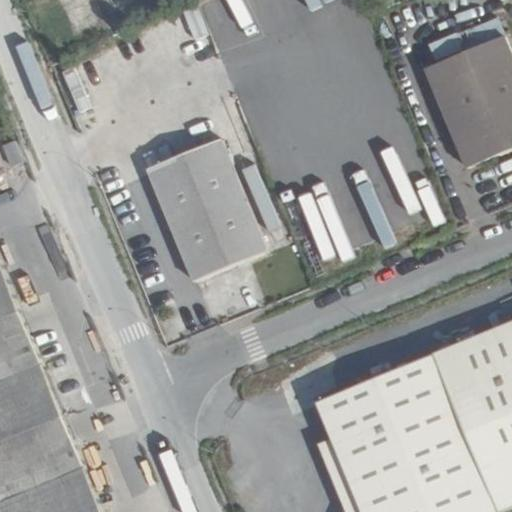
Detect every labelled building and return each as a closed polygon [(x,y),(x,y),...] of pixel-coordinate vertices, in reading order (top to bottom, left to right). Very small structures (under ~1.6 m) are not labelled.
[(112,0),(116,10),(137,0),(112,0)] [(282,101),(291,122),(300,120),(306,137),(298,141),(333,227),(361,216),(356,206),(380,196),(386,207),(413,196),(333,0),(251,0),(242,4),(275,82),(283,79),(291,97),(282,101)] [(423,50),(431,69),(508,38),(500,20),(423,50)] [(431,69),(471,170),(511,153),(511,48),(508,38),(431,69)] [(16,142),(6,146),(14,166),(24,162),(16,142)] [(159,190),(207,305),(277,277),(230,162),(159,190)] [(380,196),(356,206),(361,216),(386,207),(380,196)] [(0,511),(105,511),(0,249),(0,511)] [(511,322),(458,344),(511,474),(511,322)] [(317,402),(361,511),(498,511),(511,504),(511,474),(458,344),(317,402)] [(136,435),(110,446),(116,463),(118,462),(131,493),(155,483),(136,435)] [(353,511),(326,438),(317,442),(342,511),(353,511)]
